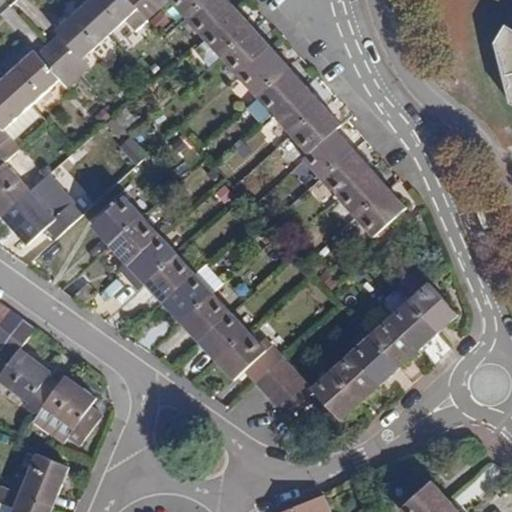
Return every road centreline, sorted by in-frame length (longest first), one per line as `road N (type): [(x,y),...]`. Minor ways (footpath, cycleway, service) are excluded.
road 1 (residential): [(495,388),(492,321),(416,145),(369,78),(333,0)]
road 2 (residential): [(495,388),(313,474),(251,474)]
road 3 (residential): [(145,392),(127,366),(0,274)]
road 4 (residential): [(251,474),(239,444),(170,398),(145,392)]
